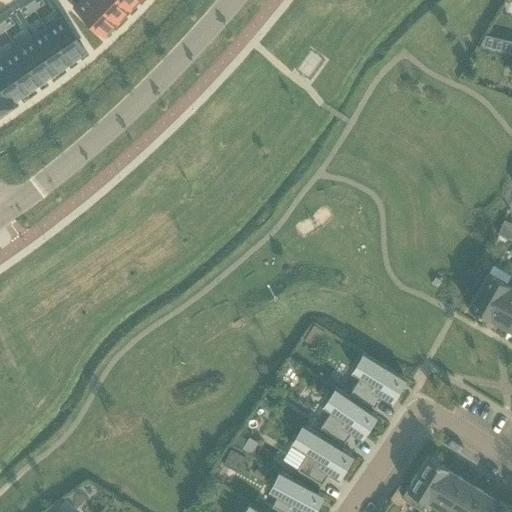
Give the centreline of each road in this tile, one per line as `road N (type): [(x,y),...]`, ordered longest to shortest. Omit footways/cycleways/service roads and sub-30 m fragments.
road 1 (unclassified): [(228,0),(102,134),(1,213)]
road 2 (residential): [(350,511),(412,422),(434,415),(511,467)]
